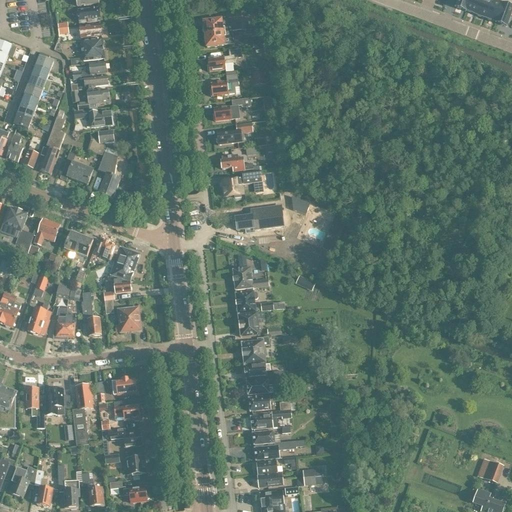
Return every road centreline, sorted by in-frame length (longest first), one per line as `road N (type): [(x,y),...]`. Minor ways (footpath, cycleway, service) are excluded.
road 1 (residential): [(234,511),(200,231)]
road 2 (residential): [(45,197),(72,123),(63,57),(0,32)]
road 3 (tertiary): [(168,200),(143,0)]
road 4 (residential): [(205,195),(183,0)]
road 5 (residential): [(177,350),(36,362),(0,349)]
road 6 (tertiary): [(206,511),(185,349)]
road 7 (residential): [(172,235),(140,234),(45,197)]
road 8 (residential): [(392,0),(511,45)]
